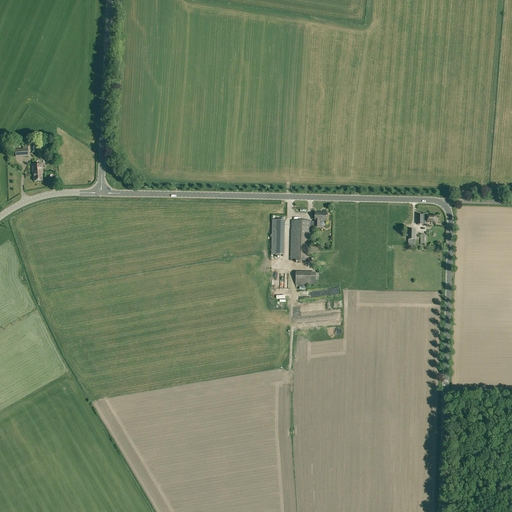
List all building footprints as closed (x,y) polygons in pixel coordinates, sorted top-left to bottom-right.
[(28,145),(28,152),(30,152),(30,153),(36,153),(35,142),(30,143),(30,145),(28,145)] [(28,156),(28,152),(28,145),(27,145),(22,145),(22,149),(15,149),(15,157),(28,156)] [(43,173),(42,164),(32,165),(32,174),(33,174),(34,181),(42,181),(42,173),(43,173)] [(327,222),(327,213),(315,213),(315,222),(312,222),(312,221),(291,220),(290,261),(311,261),(312,227),(315,227),(320,227),(320,222),(327,222)] [(423,222),(427,222),(427,216),(428,216),(428,214),(423,214),(423,215),(417,215),(417,225),(423,225),(423,222)] [(272,220),(271,255),(284,255),(285,220),(272,220)] [(296,286),(315,286),(316,275),(295,274),(296,286)]
